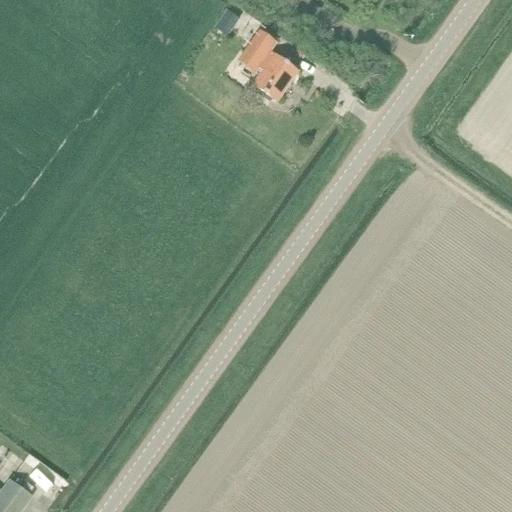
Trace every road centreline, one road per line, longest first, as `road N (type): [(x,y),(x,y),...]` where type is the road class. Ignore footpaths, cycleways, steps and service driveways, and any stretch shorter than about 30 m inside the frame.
road 1 (tertiary): [(113,511),(474,0)]
road 2 (track): [(383,128),(511,225)]
